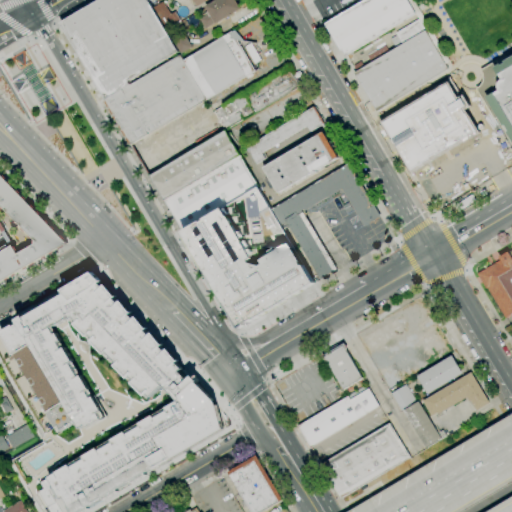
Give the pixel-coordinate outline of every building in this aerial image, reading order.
[(147,0),(178,51),(128,81),(130,84),(105,99),(60,23),(98,0),(147,0)] [(205,29),(199,19),(209,13),(205,6),(215,0),(235,0),(241,9),(216,24),(215,23),(205,29)] [(406,0),(415,14),(346,55),(343,50),(340,51),(324,24),(365,0),(406,0)] [(406,0),(412,0),(449,61),(445,64),(418,19),(415,14),(406,0)] [(153,8),(163,1),(171,14),(175,11),(181,21),(166,29),(153,8)] [(445,64),(448,69),(377,112),(354,73),(403,44),(396,33),(418,19),(445,64)] [(171,37),(182,30),(193,47),(181,54),(171,37)] [(237,41),(255,72),(252,74),(253,75),(247,79),(246,77),(206,101),(182,60),(234,30),(244,41),(237,41)] [(255,63),(245,48),(251,44),(261,59),(255,63)] [(476,89),(476,88),(477,88),(478,88),(478,87),(479,87),(479,86),(480,86),(480,85),(481,85),(481,84),(482,83),(482,82),(482,81),(483,81),(483,80),(483,79),(483,78),(483,77),(483,76),(483,75),(483,74),(483,73),(482,73),(482,72),(482,71),(481,71),(481,70),(494,62),(496,66),(500,64),(500,65),(504,63),(501,57),(511,49),(511,140),(507,132),(508,131),(505,125),(503,126),(497,117),(494,119),(476,89)] [(206,101),(185,113),(131,145),(130,145),(104,100),(180,56),(182,60),(206,101)] [(225,131),(214,112),(290,66),(294,73),(299,70),(302,75),(297,78),(301,85),(225,131)] [(384,123),(448,85),(475,131),(469,134),(470,136),(437,156),(436,154),(430,157),(431,159),(412,170),(384,123)] [(257,165),(246,147),(314,107),(324,123),(310,131),(307,127),(262,153),(266,159),(257,165)] [(164,200),(150,176),(209,140),(225,131),(239,155),(164,200)] [(278,193),(263,168),(323,132),(329,141),(330,141),(334,147),(332,148),(338,157),(278,193)] [(239,155),(258,187),(184,232),(164,200),(239,155)] [(320,280),(286,222),(281,225),(272,209),(349,163),(381,217),(364,227),(354,208),(346,213),(342,206),(349,201),(342,189),(304,211),(307,215),(305,216),(337,269),(320,280)] [(0,282),(0,252),(1,252),(0,250),(0,248),(7,245),(9,248),(10,247),(4,236),(0,238),(0,174),(67,244),(0,282)] [(184,232),(258,187),(272,209),(281,225),(315,281),(239,327),(184,232)] [(511,314),(505,319),(487,288),(486,289),(477,274),(500,260),(498,257),(508,252),(511,249),(511,314)] [(65,293),(25,317),(24,315),(16,320),(18,324),(14,327),(13,325),(0,332),(1,334),(0,334),(0,359),(32,414),(30,415),(43,438),(42,438),(44,442),(12,460),(42,511),(85,511),(91,509),(90,507),(104,499),(105,500),(120,492),(119,490),(133,483),(133,484),(148,475),(147,474),(155,470),(172,459),(173,460),(225,429),(216,402),(197,382),(198,381),(193,376),(192,377),(178,363),(179,361),(169,349),(167,351),(162,346),(164,345),(153,333),(151,335),(147,330),(148,329),(138,316),(136,319),(131,314),(133,313),(122,300),(120,303),(115,298),(117,297),(107,284),(104,287),(101,283),(103,282),(94,272),(63,290),(65,293)] [(360,337),(368,351),(402,331),(394,318),(360,337)] [(361,378),(342,345),(322,356),(342,389),(361,378)] [(427,394),(416,376),(451,356),(462,374),(427,394)] [(431,416),(422,401),(471,372),(489,403),(476,411),(470,401),(468,402),(466,398),(437,415),(436,413),(431,416)] [(424,448),(402,409),(400,410),(391,393),(406,384),(416,402),(418,401),(437,433),(442,430),(445,436),(424,448)] [(310,448),(297,426),(364,386),(366,390),(369,388),(379,406),(310,448)] [(340,498),(320,464),(389,423),(409,458),(340,498)] [(12,449),(5,436),(27,424),(34,436),(12,449)] [(0,453),(0,435),(1,435),(9,448),(0,453)] [(250,511),(227,472),(256,455),(282,500),(261,511),(250,511)] [(2,511),(20,501),(26,511),(2,511)]
